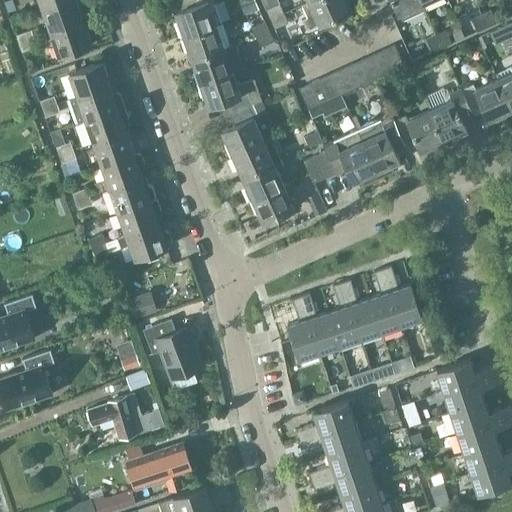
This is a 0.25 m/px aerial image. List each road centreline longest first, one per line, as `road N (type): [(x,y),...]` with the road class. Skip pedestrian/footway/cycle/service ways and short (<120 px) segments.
road 1 (residential): [(222,286),(511,158)]
road 2 (residential): [(222,286),(122,0)]
road 3 (residential): [(283,511),(222,286)]
road 4 (residential): [(299,75),(380,38),(375,0)]
